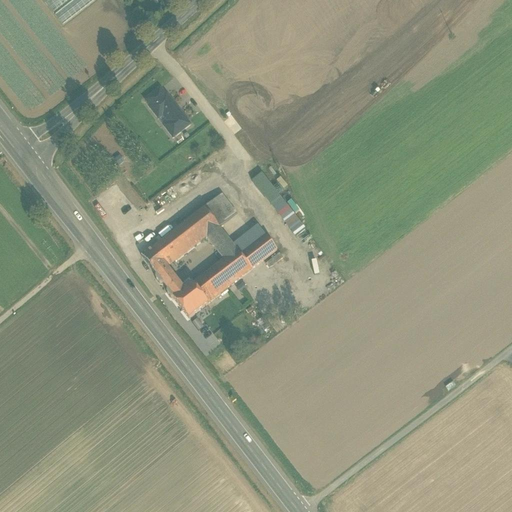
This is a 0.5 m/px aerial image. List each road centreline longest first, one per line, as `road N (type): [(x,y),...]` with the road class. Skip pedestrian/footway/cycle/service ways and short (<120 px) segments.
road 1 (secondary): [(298,511),(23,155)]
road 2 (track): [(511,353),(298,511)]
road 3 (tertiary): [(23,155),(199,0)]
